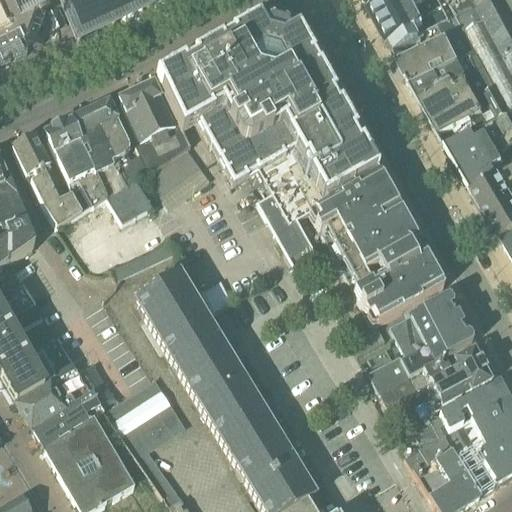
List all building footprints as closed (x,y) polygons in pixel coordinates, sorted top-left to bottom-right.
[(51,0),(75,51),(187,0),(51,0)] [(357,0),(361,6),(366,16),(396,0),(357,0)] [(449,26),(441,11),(438,4),(439,4),(436,0),(396,0),(366,16),(385,52),(386,51),(405,41),(422,32),(421,31),(426,29),(431,27),(435,35),(440,33),(450,28),(449,26)] [(441,11),(449,26),(475,14),(467,0),(439,0),(444,10),(441,11)] [(470,63),(477,74),(487,92),(504,120),(511,115),(511,23),(499,0),(488,0),(473,8),(482,26),(456,40),(459,45),(470,63)] [(511,0),(502,0),(506,7),(507,7),(511,16),(511,0)] [(188,134),(196,130),(203,143),(206,141),(211,150),(208,152),(210,155),(215,164),(217,168),(217,167),(222,177),(224,180),(229,189),(229,190),(231,193),(234,191),(243,185),(243,186),(246,184),(246,183),(256,178),(256,179),(257,178),(263,187),(261,188),(263,191),(265,190),(270,200),(268,201),(269,202),(254,210),(285,265),(292,277),(315,265),(308,252),(294,228),(307,221),(377,182),(373,174),(369,177),(366,172),(369,171),(366,166),(368,165),(366,162),(365,162),(359,153),(361,152),(359,149),(358,150),(352,141),(354,140),(352,137),(350,137),(345,128),(347,127),(345,124),(343,125),(338,115),(340,115),(338,111),(297,39),(296,36),(295,37),(281,12),(257,26),(256,25),(253,27),(244,33),(241,34),(231,40),(228,41),(219,47),(216,48),(206,54),(203,55),(194,61),(190,63),(181,68),(178,70),(169,75),(165,77),(161,79),(153,84),(155,87),(157,92),(180,139),(182,138),(188,134)] [(400,77),(459,45),(456,40),(450,28),(440,33),(435,35),(423,41),(419,53),(421,57),(396,70),(400,77)] [(470,63),(459,45),(400,77),(409,93),(470,63)] [(477,74),(470,63),(409,93),(416,106),(415,107),(416,108),(477,74)] [(487,92),(477,74),(416,108),(417,109),(417,108),(427,126),(487,92)] [(151,89),(134,97),(155,143),(166,165),(186,152),(187,151),(181,139),(180,140),(178,136),(175,138),(151,89)] [(504,120),(487,92),(427,126),(436,142),(435,142),(437,145),(439,143),(438,143),(447,138),(449,143),(461,136),(460,134),(467,131),(469,126),(471,125),(476,135),(504,120)] [(166,165),(155,143),(134,97),(116,105),(138,150),(133,152),(137,162),(144,176),(146,179),(166,165)] [(126,153),(106,110),(103,111),(89,118),(113,166),(126,160),(126,153)] [(113,166),(89,118),(70,127),(69,127),(109,204),(120,228),(145,215),(132,190),(133,190),(132,187),(126,190),(128,194),(127,194),(113,166)] [(511,133),(504,120),(476,135),(442,153),(464,190),(501,167),(495,158),(510,149),(511,151),(511,133)] [(80,220),(109,204),(69,127),(65,129),(65,130),(45,140),(44,139),(43,140),(67,187),(75,183),(82,197),(71,202),(80,220)] [(55,237),(80,220),(71,202),(69,202),(56,208),(41,176),(47,173),(33,144),(10,155),(24,184),(26,184),(42,216),(55,237)] [(125,187),(144,176),(137,162),(118,173),(125,187)] [(511,172),(496,182),(469,198),(495,243),(511,232),(511,172)] [(0,256),(7,252),(3,242),(22,234),(24,233),(0,173),(0,256)] [(377,182),(307,221),(371,334),(441,295),(377,182)] [(511,232),(495,243),(511,271),(511,232)] [(0,386),(14,411),(73,377),(6,274),(31,255),(22,234),(3,242),(7,252),(0,256),(0,386)] [(142,261),(109,277),(113,286),(173,258),(166,247),(142,261)] [(313,504),(271,436),(176,280),(132,307),(256,511),(306,511),(305,509),(313,504)] [(366,380),(372,391),(376,400),(377,400),(377,399),(379,398),(404,385),(406,384),(438,367),(468,351),(470,350),(465,341),(464,341),(456,326),(449,314),(450,313),(445,304),(401,327),(388,334),(402,361),(366,380)] [(438,367),(406,384),(414,400),(425,395),(430,404),(424,407),(430,419),(467,398),(468,400),(489,389),(471,357),(451,368),(452,370),(442,376),(438,367)] [(74,376),(73,377),(14,411),(30,437),(90,401),(74,376)] [(404,385),(379,398),(386,412),(389,410),(397,406),(397,407),(412,399),(404,385)] [(103,419),(134,466),(182,435),(152,388),(103,419)] [(437,447),(440,445),(467,431),(504,412),(495,395),(480,402),(480,401),(458,413),(457,413),(428,428),(429,431),(437,447)] [(102,420),(90,401),(30,437),(42,457),(91,427),(102,420)] [(470,452),(468,454),(492,494),(504,486),(511,481),(511,426),(504,412),(467,431),(478,454),(470,452)] [(131,496),(91,427),(42,457),(73,511),(104,511),(119,504),(131,496)] [(417,457),(403,465),(410,477),(427,503),(426,504),(430,511),(464,511),(477,504),(451,462),(449,458),(440,445),(437,447),(429,431),(416,438),(424,454),(417,457)] [(467,453),(451,462),(477,504),(492,494),(468,454),(467,453)]
